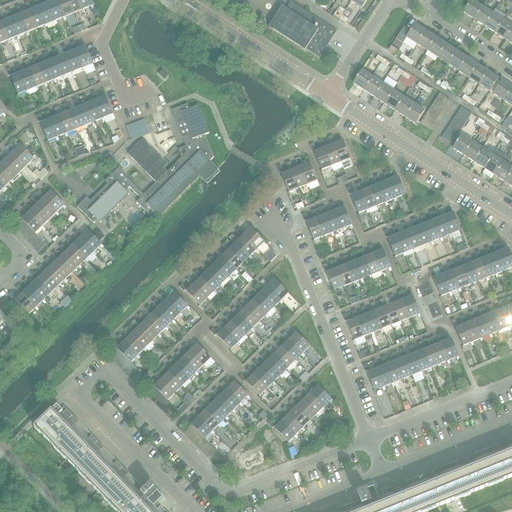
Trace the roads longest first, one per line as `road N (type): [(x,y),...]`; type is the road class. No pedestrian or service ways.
road 1 (residential): [(368,439),(235,488),(217,485),(103,373)]
road 2 (residential): [(368,439),(280,219),(262,201)]
road 3 (tertiary): [(511,215),(327,95)]
road 4 (tertiary): [(327,95),(180,0)]
road 5 (residential): [(81,391),(194,511)]
road 6 (residential): [(511,380),(368,439)]
road 7 (residential): [(382,471),(511,420)]
road 8 (residential): [(154,89),(127,97),(101,40),(122,0)]
